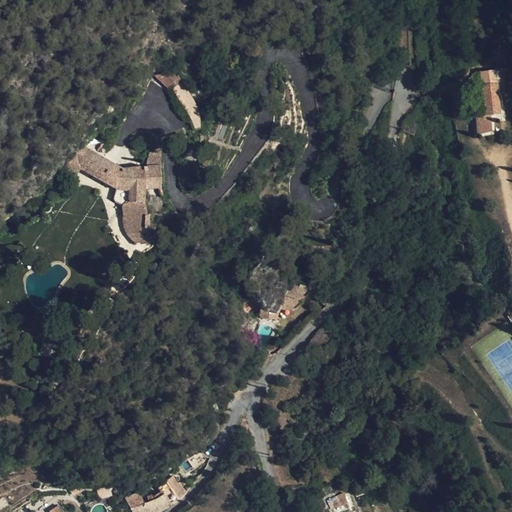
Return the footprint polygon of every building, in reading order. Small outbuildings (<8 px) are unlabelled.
[(168,65),(155,76),(167,89),(179,79),(168,65)] [(496,69),(481,72),(486,115),(492,115),(501,114),(496,69)] [(199,116),(195,104),(181,83),(171,89),(189,120),(199,116)] [(492,115),(486,115),(476,116),(478,134),(493,132),(492,115)] [(417,125),(407,122),(404,131),(414,134),(417,125)] [(123,169),(76,142),(75,143),(53,171),(73,181),(80,169),(82,165),(118,185),(116,190),(113,201),(122,206),(125,232),(126,234),(128,235),(130,235),(150,228),(146,190),(162,189),(159,153),(149,153),(146,167),(133,168),(130,177),(124,177),(123,169)] [(80,169),(116,190),(118,185),(82,165),(80,169)] [(133,168),(123,169),(124,177),(130,177),(133,168)] [(269,312),(263,307),(261,309),(259,317),(277,319),(307,290),(289,282),(283,294),(279,292),(269,312)] [(324,303),(331,298),(328,292),(321,297),(324,303)] [(247,312),(255,304),(257,302),(248,293),(238,303),(247,312)] [(184,497),(186,493),(173,476),(158,489),(161,493),(155,497),(156,499),(135,508),(131,500),(135,498),(134,495),(132,496),(131,494),(129,494),(130,497),(125,499),(131,511),(157,511),(169,505),(184,497)] [(111,487),(97,490),(99,500),(114,497),(111,487)] [(338,506),(335,500),(334,498),(326,501),(330,509),(338,506)]
